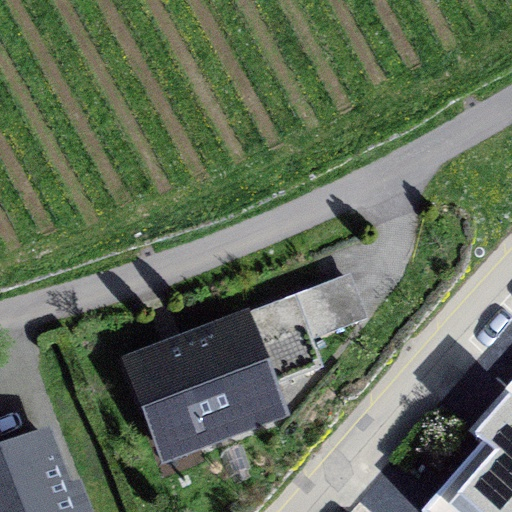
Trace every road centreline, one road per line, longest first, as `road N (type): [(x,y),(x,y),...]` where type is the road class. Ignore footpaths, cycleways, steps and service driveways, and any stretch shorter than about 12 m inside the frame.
road 1 (residential): [(0,319),(286,226),(511,111)]
road 2 (residential): [(304,511),(511,272)]
